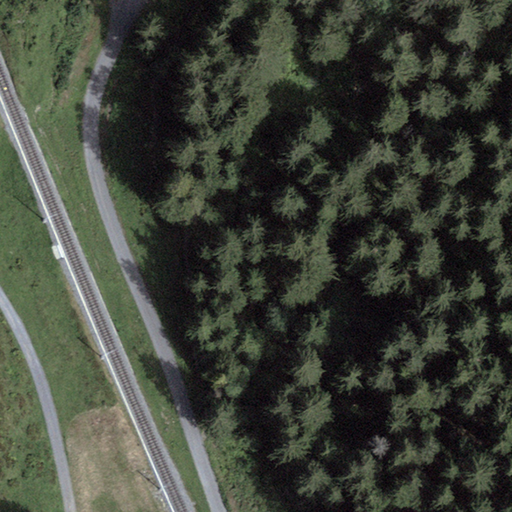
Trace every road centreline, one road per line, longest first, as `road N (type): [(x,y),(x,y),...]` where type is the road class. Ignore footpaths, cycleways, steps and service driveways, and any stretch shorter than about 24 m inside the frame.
road 1 (track): [(132,0),(95,89),(95,173),(201,457)]
road 2 (track): [(0,294),(39,374),(67,511)]
